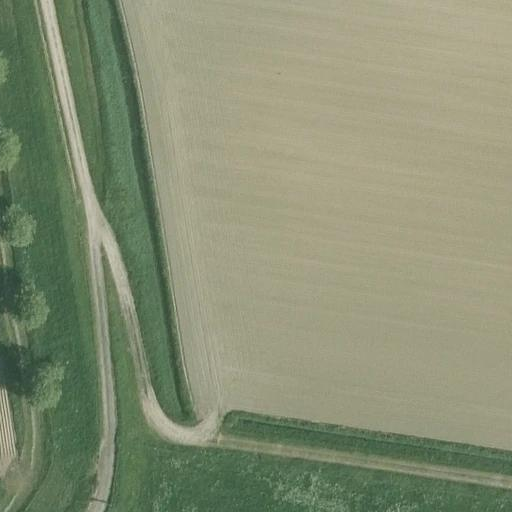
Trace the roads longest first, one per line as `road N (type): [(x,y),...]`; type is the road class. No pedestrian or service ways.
road 1 (track): [(46,0),(92,214),(115,266),(157,418),(195,439),(511,486)]
road 2 (track): [(92,214),(109,460),(94,511)]
